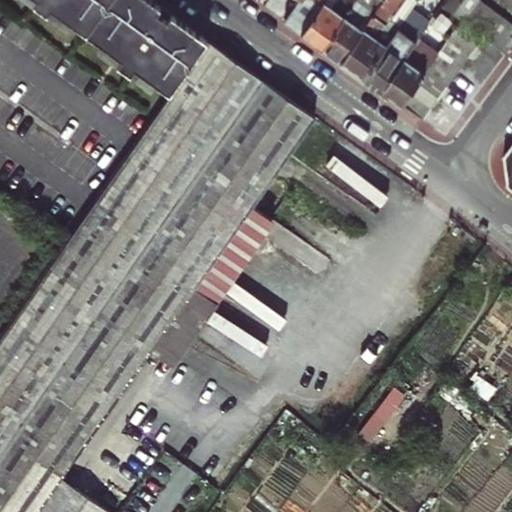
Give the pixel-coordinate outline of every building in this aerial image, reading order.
[(35,0),(33,4),(48,15),(52,8),(72,22),(103,45),(123,59),(118,65),(131,75),(136,69),(156,83),(171,94),(209,41),(171,13),(167,19),(157,12),(161,6),(152,0),(35,0)] [(300,33),(324,0),(299,0),(284,21),(300,33)] [(334,0),(334,1),(333,0),(324,0),(300,33),(321,48),(356,0),(334,0)] [(340,61),(383,0),(356,0),(321,48),(340,61)] [(402,0),(383,0),(340,61),(362,78),(396,30),(386,23),(402,0)] [(447,0),(441,8),(451,15),(462,0),(447,0)] [(477,0),(462,0),(451,15),(462,23),(479,1),(477,0)] [(489,8),(479,1),(462,23),(472,31),(489,8)] [(167,19),(171,13),(161,6),(157,12),(167,19)] [(52,8),(48,15),(68,29),(72,22),(52,8)] [(489,8),(472,31),(483,39),(500,17),(489,8)] [(380,90),(420,34),(422,31),(412,24),(417,17),(409,12),(396,30),(362,78),(380,90)] [(510,24),(500,17),(483,39),(494,47),(510,24)] [(472,31),(462,23),(454,33),(476,49),(483,39),(472,31)] [(511,25),(510,24),(494,47),(504,54),(511,43),(511,25)] [(476,49),(454,33),(447,43),(468,59),(476,49)] [(442,50),(420,34),(380,90),(401,105),(409,93),(417,83),(424,73),(431,64),(439,53),(442,50)] [(0,511),(109,511),(58,475),(149,348),(196,281),(240,218),(313,116),(209,41),(171,94),(68,240),(0,336),(0,511)] [(442,50),(439,53),(460,69),(468,59),(447,43),(442,50)] [(123,59),(103,45),(99,52),(118,65),(123,59)] [(431,64),(453,79),(460,69),(439,53),(431,64)] [(431,64),(424,73),(445,89),(453,79),(431,64)] [(151,90),(156,83),(136,69),(131,75),(151,90)] [(417,83),(438,99),(445,89),(424,73),(417,83)] [(417,83),(409,93),(430,109),(438,99),(417,83)] [(401,105),(422,120),(430,109),(409,93),(401,105)] [(511,141),(502,154),(503,165),(507,186),(511,190),(511,141)] [(196,281),(149,348),(175,368),(223,301),(196,281)] [(398,405),(410,391),(397,381),(359,430),(386,451),(413,417),(398,405)] [(120,418),(84,471),(124,499),(161,447),(120,418)]
